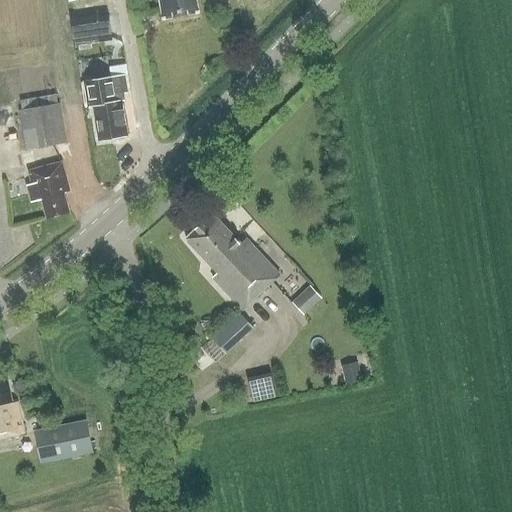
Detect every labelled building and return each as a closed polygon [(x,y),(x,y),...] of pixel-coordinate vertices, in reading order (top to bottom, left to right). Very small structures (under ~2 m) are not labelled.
[(79,0),(84,16),(114,8),(111,0),(79,0)] [(147,13),(145,0),(133,0),(136,15),(147,13)] [(196,0),(159,0),(163,20),(199,14),(196,0)] [(108,15),(72,20),(75,45),(111,39),(108,15)] [(84,82),(88,107),(93,106),(99,140),(113,138),(116,139),(123,138),(125,136),(127,136),(125,124),(124,118),(125,118),(122,101),(121,94),(125,93),(122,76),(84,82)] [(56,95),(58,95),(20,101),(21,109),(19,110),(25,149),(66,143),(60,103),(57,104),(56,95)] [(64,193),(69,191),(61,162),(23,173),(31,203),(42,200),(46,218),(69,212),(64,193)] [(244,309),(281,273),(250,242),(246,246),(212,214),(185,239),(218,272),(213,277),(244,309)] [(304,316),(322,298),(310,286),(292,303),(304,316)] [(211,338),(226,354),(253,329),(238,313),(211,338)] [(362,382),(358,363),(342,366),(346,386),(362,382)] [(0,437),(23,433),(17,400),(12,401),(7,379),(0,380),(0,437)] [(256,403),(271,399),(277,398),(272,379),(251,384),(256,403)] [(87,420),(34,431),(40,463),(94,452),(87,420)]
